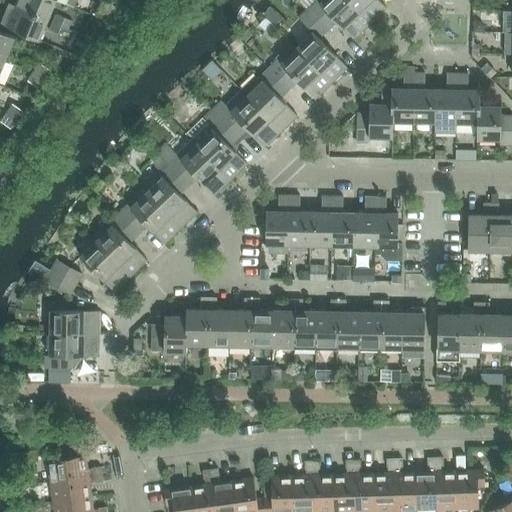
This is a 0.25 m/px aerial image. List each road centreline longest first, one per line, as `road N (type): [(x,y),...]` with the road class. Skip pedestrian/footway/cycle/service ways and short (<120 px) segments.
road 1 (residential): [(128,511),(127,455),(143,447),(511,433)]
road 2 (residential): [(167,276),(511,287)]
road 3 (residential): [(278,172),(511,179)]
road 4 (residential): [(278,172),(425,22)]
road 5 (residential): [(167,276),(278,172)]
road 6 (residential): [(110,394),(108,360),(120,349),(122,319),(167,276)]
